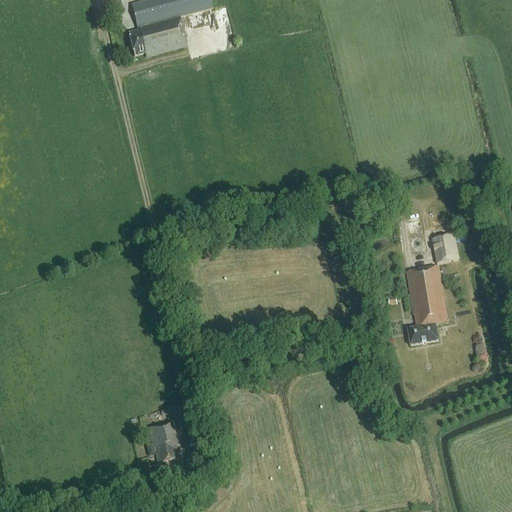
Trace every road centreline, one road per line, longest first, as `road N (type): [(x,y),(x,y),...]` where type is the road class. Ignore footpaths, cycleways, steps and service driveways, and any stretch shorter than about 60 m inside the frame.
road 1 (track): [(115,511),(191,487),(212,469),(158,252)]
road 2 (track): [(158,252),(223,224),(375,199),(409,207),(422,229)]
road 3 (track): [(96,0),(158,252)]
